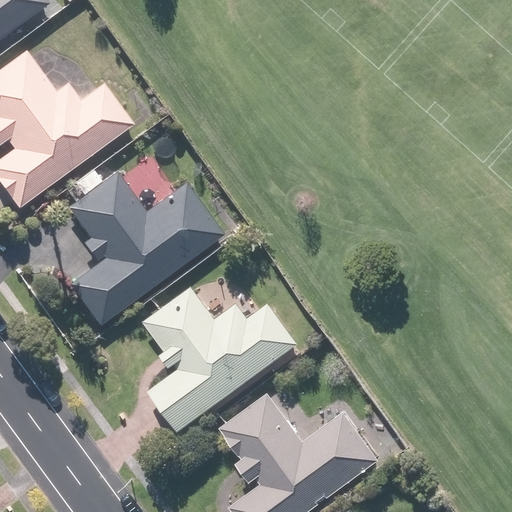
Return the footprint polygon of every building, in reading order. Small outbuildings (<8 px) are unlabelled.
[(0,0),(0,40),(44,7),(38,0),(0,0)] [(0,194),(13,212),(126,126),(97,88),(78,102),(65,85),(52,94),(21,52),(0,67),(0,148),(3,146),(7,152),(0,157),(0,194)] [(95,327),(218,235),(177,181),(140,209),(113,175),(65,211),(100,257),(63,285),(95,327)] [(174,432),(293,343),(263,303),(243,318),(231,302),(209,318),(186,288),(140,322),(161,351),(155,356),(170,377),(146,395),(174,432)] [(228,511),(305,511),(374,461),(340,414),(302,443),(265,394),(213,433),(234,461),(230,464),(248,489),(224,507),(228,511)]
